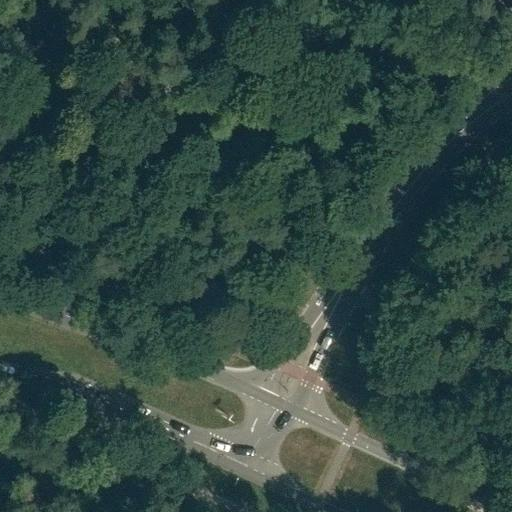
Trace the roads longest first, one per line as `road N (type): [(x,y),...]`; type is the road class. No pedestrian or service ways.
road 1 (secondary): [(324,310),(439,155),(511,98)]
road 2 (track): [(353,265),(326,200),(287,54),(283,0)]
road 3 (track): [(353,265),(375,308),(432,365),(511,411)]
road 4 (secondary): [(119,415),(296,496)]
road 5 (tertiary): [(478,511),(327,427)]
road 6 (secondary): [(150,346),(0,293)]
road 7 (secondary): [(0,364),(119,415)]
road 8 (secondary): [(265,398),(150,346)]
